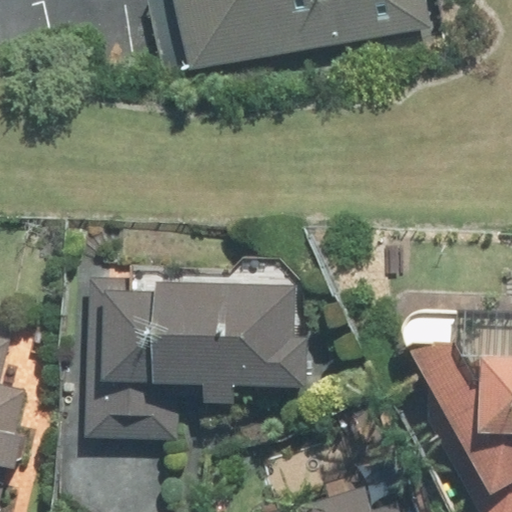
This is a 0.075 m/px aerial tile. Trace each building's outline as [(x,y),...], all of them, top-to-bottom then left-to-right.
[(439,31),(433,0),(186,0),(198,71),(439,31)] [(313,335),(315,285),(179,281),(179,291),(146,291),(146,279),(101,278),(94,439),(185,444),(187,399),(252,402),(253,386),(329,389),(331,335),(313,335)] [(511,511),(511,307),(464,305),(444,305),(436,306),(429,311),(424,315),(421,322),(419,330),(423,337),(426,345),(458,404),(434,417),(486,511),(511,511)] [(1,380),(12,339),(0,335),(0,504),(10,460),(20,461),(25,438),(16,435),(27,386),(1,380)] [(420,511),(417,501),(392,510),(384,484),(297,511),(420,511)]
